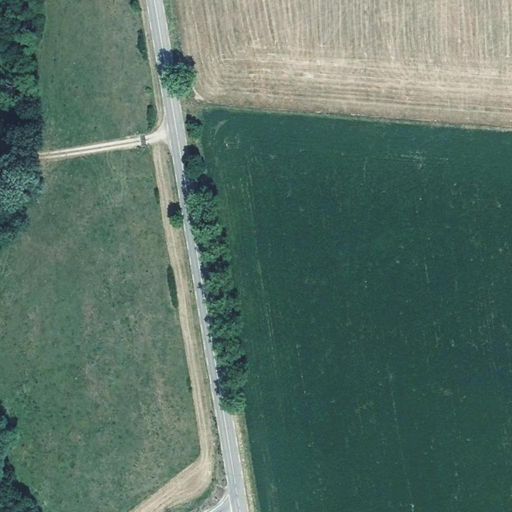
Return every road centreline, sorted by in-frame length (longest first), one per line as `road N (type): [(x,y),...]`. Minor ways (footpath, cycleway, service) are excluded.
road 1 (tertiary): [(154,0),(239,511)]
road 2 (track): [(0,166),(177,134)]
